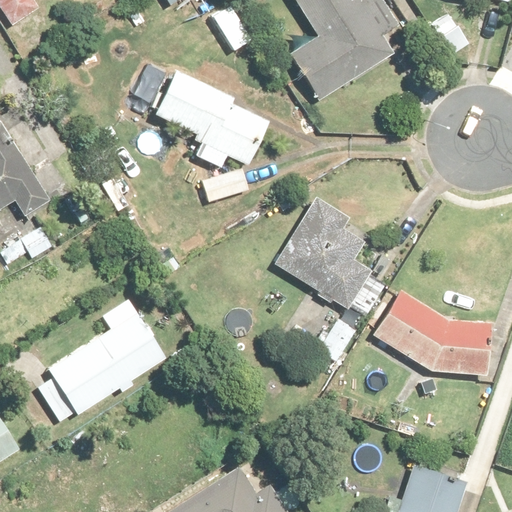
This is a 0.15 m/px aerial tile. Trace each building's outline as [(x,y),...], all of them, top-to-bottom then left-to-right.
[(36,0),(0,0),(0,8),(14,28),(38,10),(33,3),(36,0)] [(362,0),(358,3),(356,0),(289,0),(313,36),(285,55),(319,106),(406,48),(373,0),(362,0)] [(226,90),(193,75),(174,67),(153,114),(198,135),(190,154),(219,167),(225,152),(250,163),(269,120),(227,102),(231,93),(226,90)] [(51,199),(0,119),(0,207),(10,201),(21,218),(51,199)] [(244,168),(201,180),(207,203),(251,191),(244,168)] [(352,258),(370,231),(316,197),(273,265),(359,319),(384,278),(352,258)] [(32,262),(52,249),(36,226),(0,250),(0,254),(7,264),(25,252),(32,262)] [(422,363),(433,370),(484,374),(495,328),(444,318),(397,288),(371,336),(422,363)] [(108,330),(44,370),(49,377),(33,387),(55,422),(71,412),(74,418),(167,361),(128,299),(100,316),(108,330)] [(354,331),(336,320),(317,350),(335,361),(354,331)] [(0,459),(18,448),(0,419),(0,459)] [(288,511),(257,459),(168,511),(288,511)] [(455,511),(467,481),(414,462),(395,511),(455,511)]
